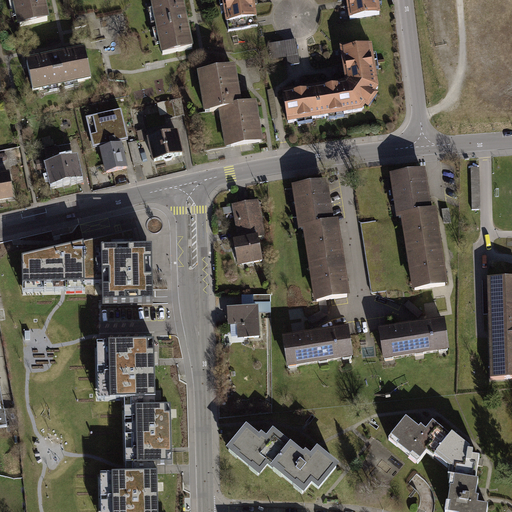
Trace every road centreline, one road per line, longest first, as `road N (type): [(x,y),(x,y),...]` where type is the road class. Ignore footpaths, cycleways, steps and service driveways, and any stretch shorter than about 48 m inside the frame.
road 1 (residential): [(188,182),(207,511)]
road 2 (residential): [(188,182),(423,145)]
road 3 (residential): [(0,229),(188,182)]
road 4 (residential): [(423,145),(406,0)]
road 5 (track): [(460,0),(461,76),(445,105),(420,113)]
